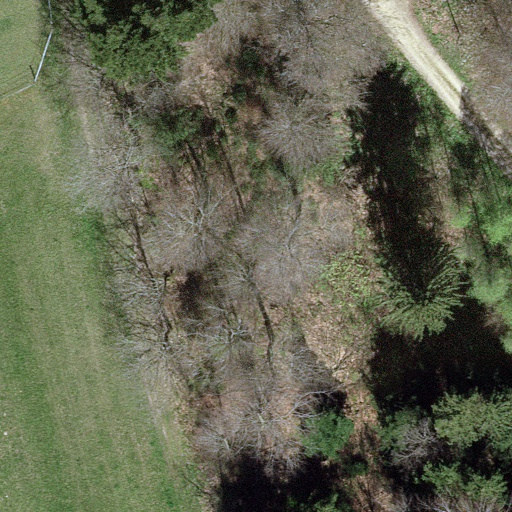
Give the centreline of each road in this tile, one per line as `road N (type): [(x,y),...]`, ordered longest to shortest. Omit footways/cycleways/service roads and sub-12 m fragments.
road 1 (track): [(73,0),(126,273),(189,511)]
road 2 (track): [(511,149),(394,0)]
